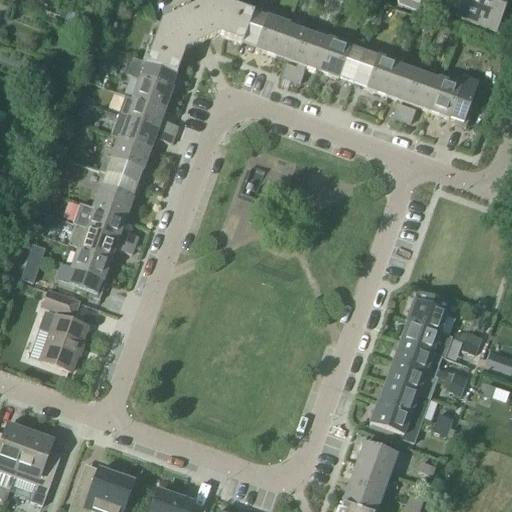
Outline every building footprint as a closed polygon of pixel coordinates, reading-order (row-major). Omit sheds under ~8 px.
[(422,0),(397,0),(397,7),(420,15),(425,1),(422,0)] [(463,0),(461,9),(456,7),(452,21),(476,29),(480,17),(498,23),(505,0),(463,0)] [(218,38),(210,1),(184,13),(160,25),(183,54),(192,50),(194,45),(198,43),(204,40),(209,42),(218,38)] [(218,38),(222,39),(241,46),(252,17),(210,1),(218,38)] [(76,19),(74,24),(77,29),(82,31),(87,29),(88,23),(86,19),(82,16),(76,19)] [(241,46),(255,51),(254,52),(275,60),(287,28),(266,20),(265,22),(252,17),(241,46)] [(183,54),(160,25),(145,67),(175,77),(182,58),(183,54)] [(287,28),(275,60),(296,67),(307,36),(288,29),(287,28)] [(307,36),(296,67),(316,75),(328,41),(327,41),(327,43),(307,36)] [(316,75),(337,83),(337,81),(351,86),(363,55),(348,50),(349,49),(328,41),(316,75)] [(351,86),(365,92),(365,93),(386,100),(398,67),(377,59),(376,60),(363,55),(351,86)] [(175,77),(145,67),(132,62),(126,79),(137,83),(131,101),(163,113),(171,91),(170,91),(175,77)] [(399,67),(398,67),(386,100),(406,108),(417,77),(398,70),(399,67)] [(285,68),(281,81),(289,84),(294,71),(285,68)] [(289,84),(298,87),(303,75),(294,71),(289,84)] [(437,84),(417,77),(406,108),(426,115),(438,82),(437,82),(437,84)] [(448,122),(453,123),(452,128),(464,132),(472,109),(469,108),(477,86),(462,80),(458,90),(438,82),(426,115),(447,123),(448,122)] [(124,99),(117,119),(156,133),(173,139),(176,130),(160,124),(163,113),(131,101),(124,99)] [(396,108),(391,121),(400,124),(405,112),(396,108)] [(409,128),(414,115),(405,112),(400,124),(409,128)] [(149,152),(156,134),(160,135),(157,143),(170,147),(173,139),(156,133),(117,119),(110,139),(117,141),(149,152)] [(98,174),(105,177),(136,187),(141,173),(142,174),(149,152),(117,141),(110,161),(103,159),(98,174)] [(99,190),(91,212),(93,213),(124,224),(132,202),(131,201),(136,187),(105,177),(100,191),(99,190)] [(76,229),(86,232),(117,243),(134,249),(137,240),(120,234),(124,224),(93,213),(91,212),(79,208),(72,227),(76,229)] [(69,248),(77,251),(79,252),(110,263),(114,252),(130,258),(134,249),(117,243),(86,232),(76,229),(69,248)] [(55,284),(77,292),(76,295),(99,303),(103,291),(99,289),(101,284),(102,284),(110,263),(79,252),(77,251),(70,272),(60,269),(55,284)] [(72,321),(78,306),(47,295),(42,310),(72,321)] [(415,295),(404,325),(438,337),(449,307),(415,295)] [(39,365),(69,375),(86,330),(56,319),(39,365)] [(398,346),(430,358),(440,361),(443,362),(450,341),(438,337),(404,325),(404,326),(405,326),(398,346)] [(479,341),(466,337),(463,346),(476,350),(479,341)] [(398,346),(391,366),(423,377),(433,381),(440,361),(430,358),(398,346)] [(460,354),(473,359),(476,350),(463,346),(460,354)] [(383,387),(416,398),(427,403),(429,403),(436,382),(433,381),(423,377),(391,366),(383,387)] [(465,382),(452,377),(449,386),(462,391),(465,382)] [(446,395),(458,400),(462,391),(449,386),(446,395)] [(376,406),(375,406),(420,422),(427,403),(416,398),(383,387),(376,406)] [(367,427),(400,439),(399,443),(411,447),(420,422),(375,406),(367,427)] [(450,423),(437,418),(434,427),(447,432),(450,423)] [(447,432),(434,427),(431,436),(444,440),(447,432)] [(0,476),(13,481),(30,436),(15,430),(13,435),(5,432),(2,438),(0,437),(0,476)] [(13,481),(35,489),(29,506),(41,510),(50,485),(50,486),(60,459),(49,455),(51,449),(42,446),(44,441),(30,436),(13,481)] [(396,457),(363,445),(356,466),(388,478),(396,457)] [(388,478),(356,466),(348,487),(381,499),(388,478)] [(433,471),(420,466),(417,476),(430,480),(433,471)] [(122,511),(132,485),(131,484),(131,485),(128,484),(129,481),(116,477),(115,479),(109,477),(108,479),(103,477),(104,475),(99,473),(98,472),(93,484),(80,480),(68,511),(122,511)] [(341,508),(342,508),(352,511),(376,511),(381,499),(348,487),(341,508)] [(189,511),(191,506),(190,506),(185,504),(184,507),(179,505),(180,502),(174,500),(175,498),(161,493),(161,496),(158,494),(157,494),(149,511),(189,511)] [(418,511),(422,504),(409,499),(404,511),(418,511)]
